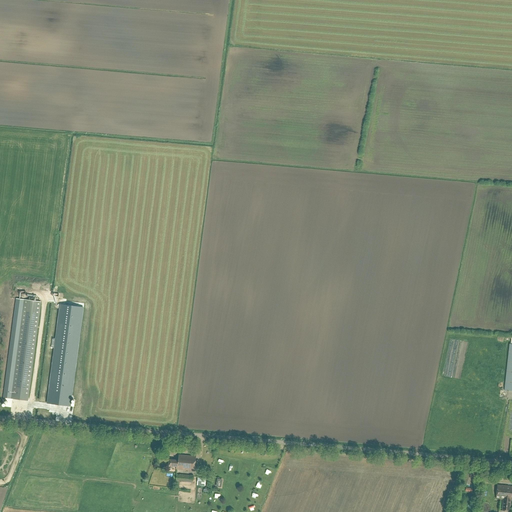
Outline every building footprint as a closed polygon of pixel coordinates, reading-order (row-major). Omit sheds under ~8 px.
[(3,397),(12,398),(24,300),(16,298),(3,397)] [(12,398),(28,400),(41,302),(24,300),(12,398)] [(56,304),(43,403),(66,406),(79,307),(56,304)] [(187,456),(185,456),(180,455),(179,455),(178,461),(169,460),(169,466),(176,467),(176,469),(183,470),(195,471),(196,457),(187,456)] [(462,478),(470,481),(474,471),(465,468),(462,478)] [(192,483),(193,476),(176,474),(175,481),(192,483)] [(205,486),(206,478),(197,477),(197,485),(205,486)] [(511,486),(497,485),(496,499),(504,499),(503,510),(509,511),(510,500),(511,500),(511,497),(511,486)]
